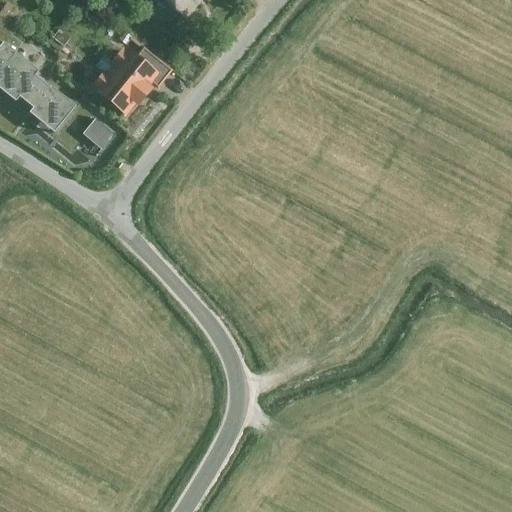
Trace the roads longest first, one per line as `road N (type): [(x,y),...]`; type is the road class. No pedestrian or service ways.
road 1 (residential): [(113,214),(221,336),(236,366),(231,433),(187,511)]
road 2 (unclassified): [(113,214),(279,0)]
road 3 (residential): [(0,143),(113,214)]
